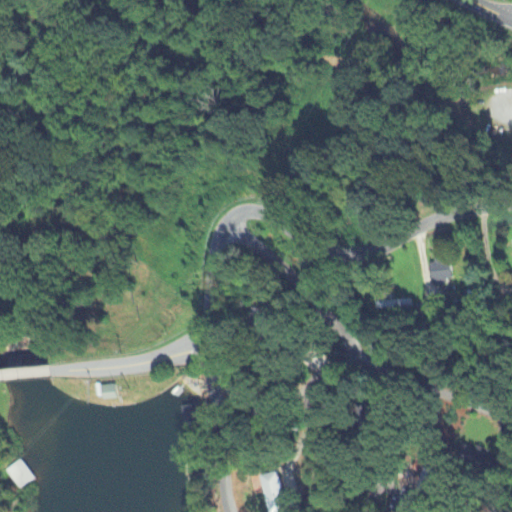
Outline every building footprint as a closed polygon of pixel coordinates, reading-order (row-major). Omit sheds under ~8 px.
[(432,287),(446,287),(446,280),(452,280),(451,260),(430,261),(432,287)] [(119,400),(118,386),(105,387),(106,401),(119,400)] [(180,408),(185,429),(202,425),(197,405),(180,408)] [(15,490),(29,479),(18,464),(4,475),(15,490)] [(299,511),(297,500),(284,502),(278,473),(263,477),(269,511),(299,511)] [(420,511),(425,495),(406,490),(400,511),(420,511)]
